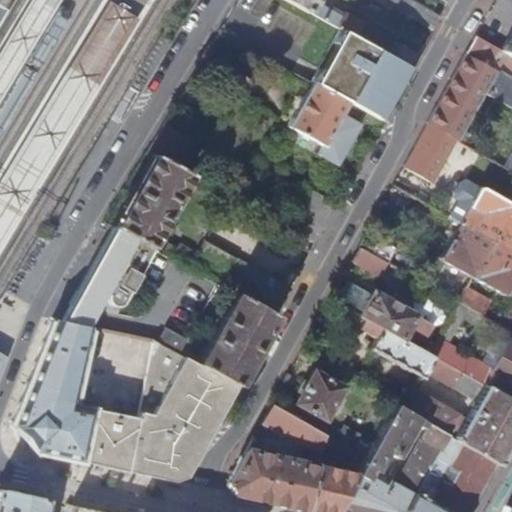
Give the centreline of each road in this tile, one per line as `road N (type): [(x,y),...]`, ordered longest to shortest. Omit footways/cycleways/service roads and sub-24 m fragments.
road 1 (residential): [(192,507),(398,143),(406,107),(465,0)]
road 2 (unclassified): [(0,405),(71,246),(218,0)]
road 3 (residential): [(192,507),(0,460)]
